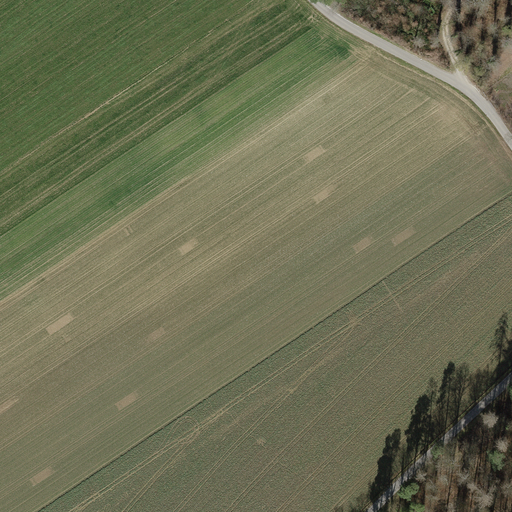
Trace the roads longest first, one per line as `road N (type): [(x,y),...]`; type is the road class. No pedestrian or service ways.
road 1 (unclassified): [(511,143),(455,81),(314,0)]
road 2 (unclassified): [(511,377),(371,511)]
